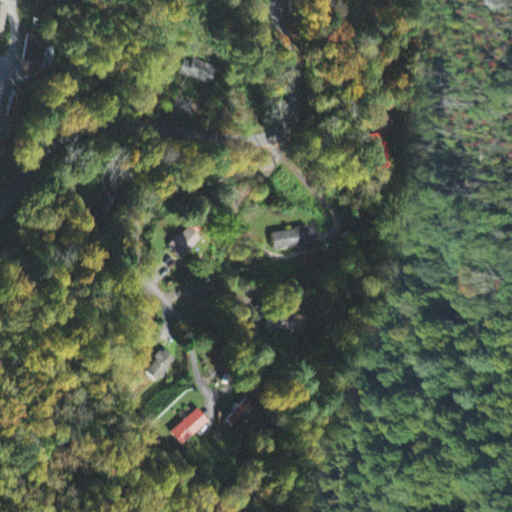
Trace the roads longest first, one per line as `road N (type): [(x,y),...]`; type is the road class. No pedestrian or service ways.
road 1 (residential): [(220,511),(263,465),(258,391),(248,384),(214,393),(202,385),(187,327),(143,270),(138,216),(164,189),(273,162),(277,149),(269,138)]
road 2 (residential): [(0,210),(45,149),(75,130),(131,125),(247,140),(282,130),(297,95),(276,0)]
